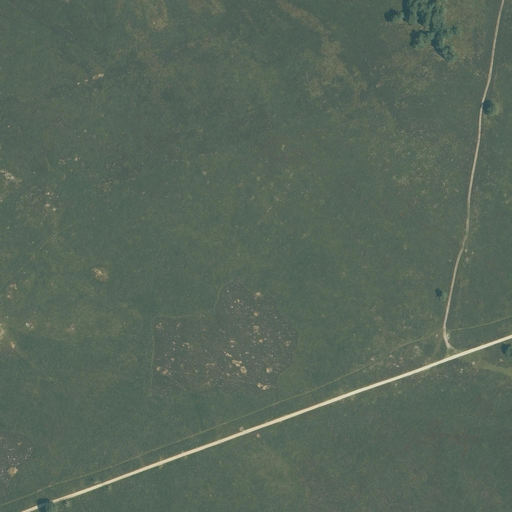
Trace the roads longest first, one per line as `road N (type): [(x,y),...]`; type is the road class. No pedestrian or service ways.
road 1 (unknown): [(0,506),(305,394),(402,345),(511,318)]
road 2 (track): [(458,355),(25,511)]
road 3 (track): [(500,0),(467,228),(443,329),(458,355)]
